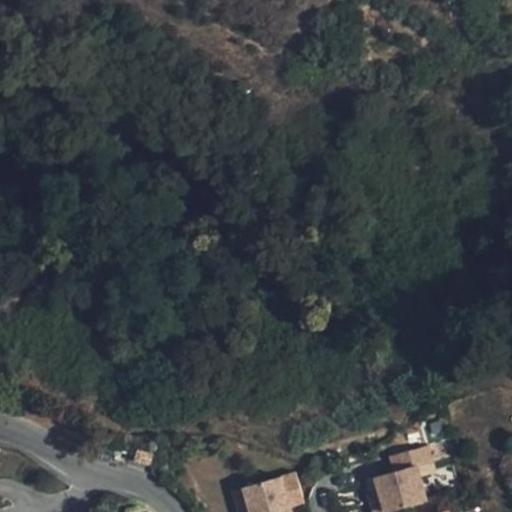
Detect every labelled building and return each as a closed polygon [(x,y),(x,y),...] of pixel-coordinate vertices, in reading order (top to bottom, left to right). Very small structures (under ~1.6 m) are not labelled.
[(375,450),(380,467),(406,460),(418,457),(413,441),(375,450)] [(380,467),(364,471),(373,508),(415,497),(406,460),(380,467)] [(281,470),(270,474),(278,505),(290,501),(281,470)] [(373,508),(364,471),(353,474),(362,511),(373,508)] [(270,474),(216,488),(222,511),(280,511),(278,505),(270,474)] [(102,502),(102,491),(90,491),(90,503),(102,502)]
